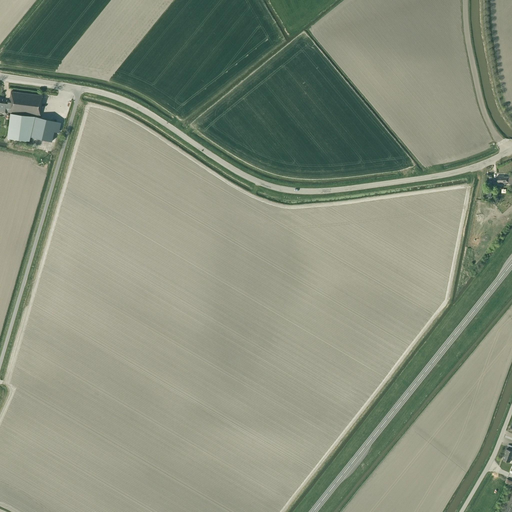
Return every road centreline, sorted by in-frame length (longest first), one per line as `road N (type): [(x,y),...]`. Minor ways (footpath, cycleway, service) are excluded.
road 1 (tertiary): [(511,149),(431,178),(296,193),(237,173),(119,99),(80,89)]
road 2 (trunk): [(313,511),(511,265)]
road 3 (unclassified): [(0,371),(80,89)]
